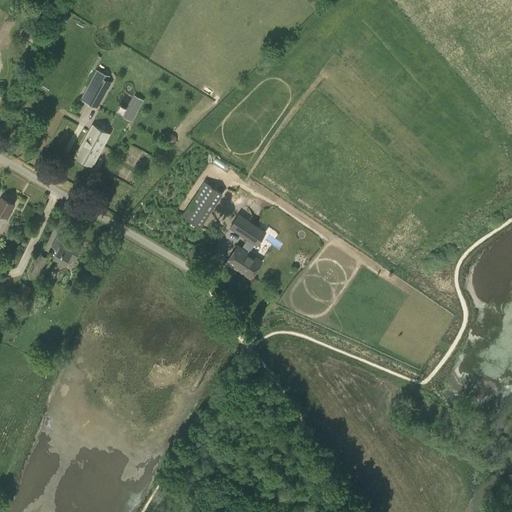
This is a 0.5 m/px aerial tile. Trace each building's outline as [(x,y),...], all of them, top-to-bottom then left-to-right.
[(96,107),(110,82),(102,78),(105,73),(96,69),(80,99),(96,107)] [(127,109),(136,114),(144,100),(134,95),(127,109)] [(94,137),(88,134),(75,156),(92,165),(101,148),(109,134),(98,128),(94,137)] [(0,199),(0,226),(2,222),(4,223),(11,211),(9,210),(13,203),(2,196),(0,199)] [(208,211),(192,200),(182,215),(198,225),(208,211)] [(237,245),(226,262),(250,278),(262,261),(248,252),(255,243),(256,244),(265,232),(238,214),(230,227),(247,238),(241,248),(237,245)] [(58,250),(53,257),(66,264),(69,258),(74,261),(81,249),(57,237),(52,246),(58,250)] [(31,274),(38,278),(48,258),(40,255),(31,274)] [(14,298),(25,304),(33,288),(22,282),(14,298)]
